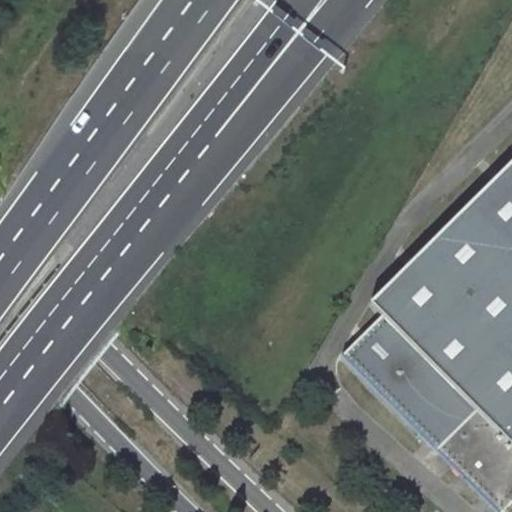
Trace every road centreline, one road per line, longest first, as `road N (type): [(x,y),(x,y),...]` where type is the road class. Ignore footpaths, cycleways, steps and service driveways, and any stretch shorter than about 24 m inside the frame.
road 1 (primary): [(271,511),(0,246)]
road 2 (motorway): [(99,268),(340,0)]
road 3 (motorway): [(204,0),(0,275)]
road 4 (motorway): [(99,268),(301,0)]
road 5 (primary): [(0,322),(188,511)]
road 6 (motorway): [(0,394),(99,268)]
